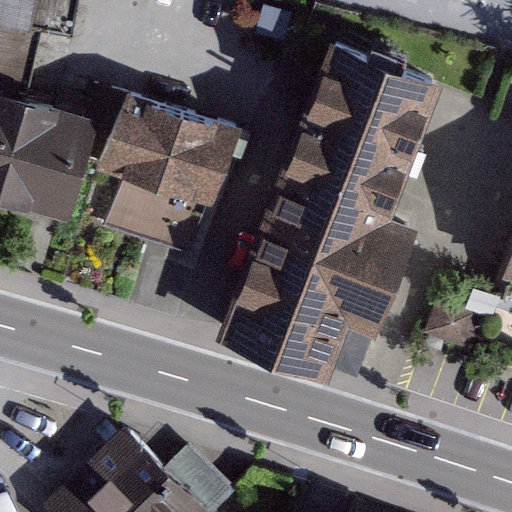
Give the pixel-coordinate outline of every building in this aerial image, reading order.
[(79,0),(0,0),(0,18),(73,32),(79,0)] [(430,78),(338,44),(230,328),(325,364),(331,350),(355,359),(406,225),(379,214),(430,78)] [(30,61),(0,54),(0,185),(64,204),(79,153),(101,158),(128,92),(98,79),(86,115),(21,96),(30,61)] [(237,124),(128,92),(101,158),(126,169),(105,220),(190,247),(237,124)] [(221,511),(137,418),(56,490),(75,511),(221,511)] [(397,511),(363,498),(357,511),(397,511)]
